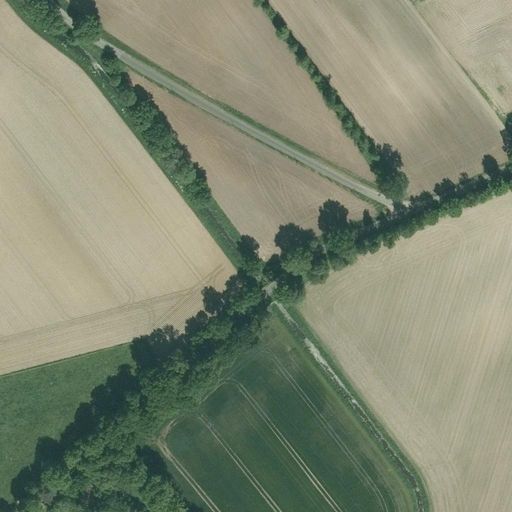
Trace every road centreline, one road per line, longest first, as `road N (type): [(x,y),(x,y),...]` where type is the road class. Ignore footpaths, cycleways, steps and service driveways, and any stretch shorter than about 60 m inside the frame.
road 1 (unclassified): [(403,211),(306,259),(262,292),(25,511)]
road 2 (unclassified): [(403,211),(123,57),(54,0)]
